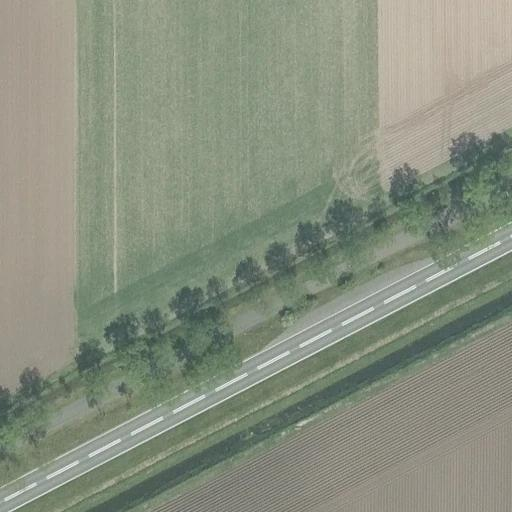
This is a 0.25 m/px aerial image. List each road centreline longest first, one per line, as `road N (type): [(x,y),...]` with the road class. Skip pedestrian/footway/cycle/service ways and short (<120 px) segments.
road 1 (trunk): [(0,505),(511,237)]
road 2 (unclassified): [(0,453),(511,189)]
